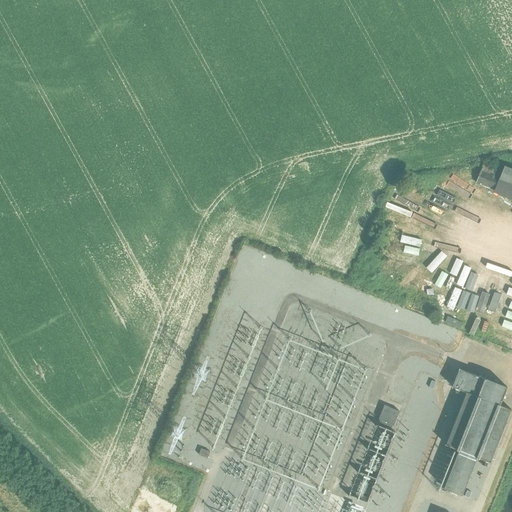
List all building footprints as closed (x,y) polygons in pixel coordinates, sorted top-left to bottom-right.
[(511,163),(508,162),(501,179),(494,176),(496,170),(483,165),(476,184),(511,198),(511,163)] [(472,168),(438,173),(440,188),(475,183),(472,168)] [(383,216),(400,223),(404,211),(388,205),(383,216)] [(475,252),(473,257),(488,263),(490,257),(475,252)] [(479,268),(476,275),(482,278),(485,271),(479,268)] [(444,308),(450,310),(456,292),(444,288),(441,298),(446,300),(444,308)] [(490,308),(497,310),(503,293),(496,290),(490,308)] [(466,319),(474,296),(467,294),(458,316),(466,319)] [(473,309),(465,325),(471,328),(478,311),(473,309)] [(511,321),(511,313),(503,311),(501,318),(511,321)] [(511,335),(497,330),(494,338),(511,344),(511,335)] [(491,463),(511,409),(501,405),(508,388),(460,369),(453,387),(467,392),(446,444),(459,449),(444,489),(463,496),(478,458),(491,463)] [(400,412),(384,405),(379,419),(394,425),(400,412)] [(209,455),(212,449),(203,446),(201,452),(209,455)]
